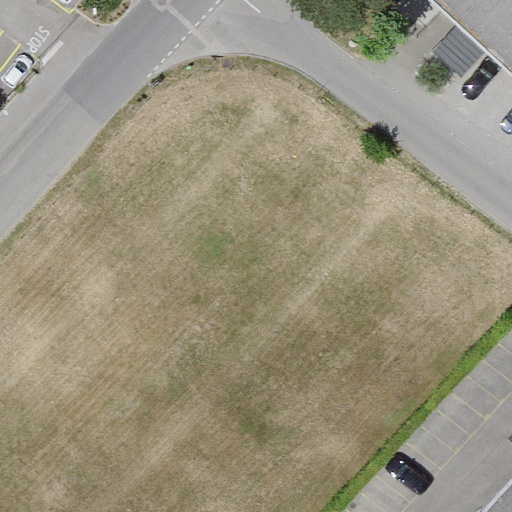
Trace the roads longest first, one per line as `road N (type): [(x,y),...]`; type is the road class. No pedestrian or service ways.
road 1 (unclassified): [(234,0),(511,197)]
road 2 (unclassified): [(184,0),(0,199)]
